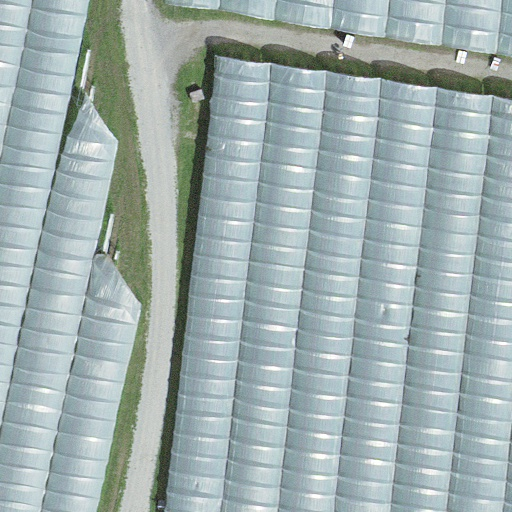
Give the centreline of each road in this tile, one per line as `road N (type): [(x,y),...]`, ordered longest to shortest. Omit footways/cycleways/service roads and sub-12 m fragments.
road 1 (track): [(144,511),(171,294),(164,161),(140,0)]
road 2 (track): [(511,77),(225,34),(149,46)]
